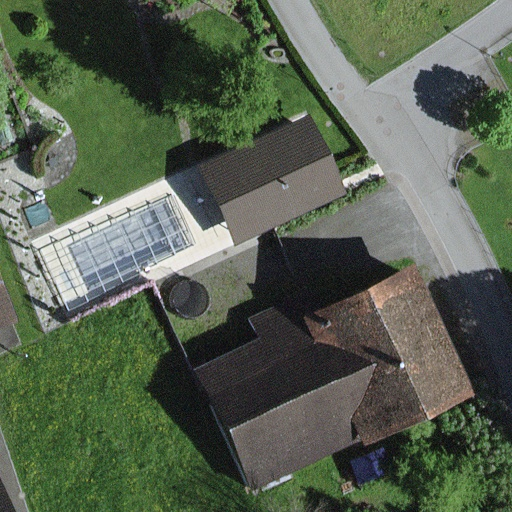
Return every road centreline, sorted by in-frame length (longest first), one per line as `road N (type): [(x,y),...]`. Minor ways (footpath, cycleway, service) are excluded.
road 1 (residential): [(371,125),(424,178),(478,274),(511,368)]
road 2 (residential): [(371,125),(511,21)]
road 3 (residential): [(287,0),(371,125)]
